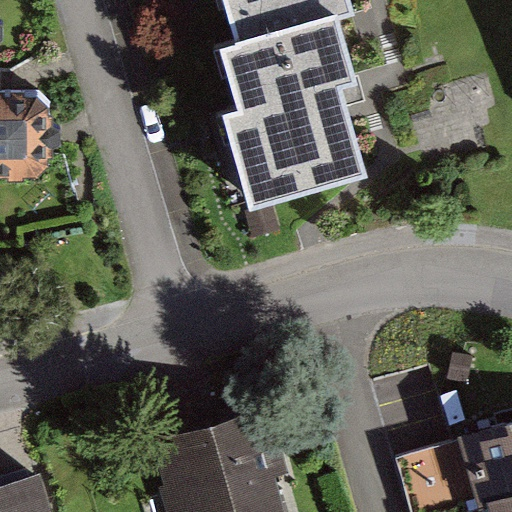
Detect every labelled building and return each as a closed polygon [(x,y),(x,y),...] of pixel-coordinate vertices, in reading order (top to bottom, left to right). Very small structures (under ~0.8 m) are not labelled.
[(223,0),(234,35),(326,9),(345,3),(344,0),(223,0)] [(216,121),(244,205),(353,169),(324,79),(346,72),(326,9),(234,35),(212,46),(233,109),(216,121)] [(0,203),(60,204),(63,79),(4,78),(5,21),(0,15),(0,203)] [(278,511),(245,410),(154,440),(177,511),(278,511)] [(511,429),(458,447),(478,510),(488,507),(511,499),(511,429)] [(0,511),(52,511),(40,467),(0,478),(0,511)] [(511,511),(511,499),(488,507),(489,511),(511,511)]
